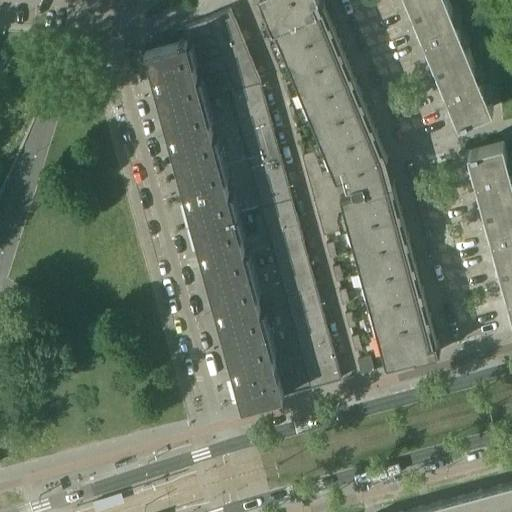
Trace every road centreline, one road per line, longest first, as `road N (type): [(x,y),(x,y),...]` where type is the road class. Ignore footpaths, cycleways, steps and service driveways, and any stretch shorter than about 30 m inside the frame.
road 1 (residential): [(220,449),(106,5)]
road 2 (residential): [(480,378),(415,149),(354,0)]
road 3 (secondary): [(246,506),(511,434)]
road 4 (secondary): [(480,378),(220,449)]
road 5 (secondary): [(220,449),(25,511)]
